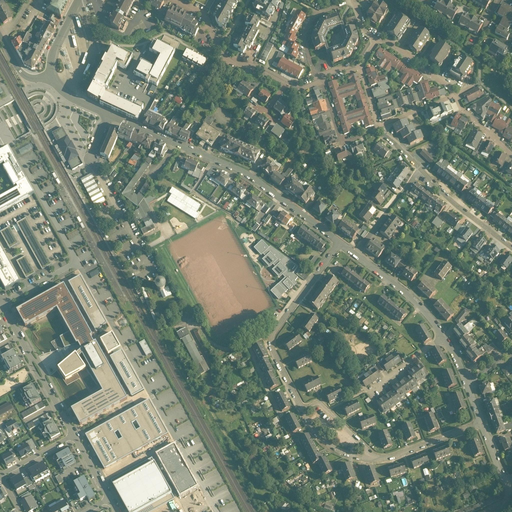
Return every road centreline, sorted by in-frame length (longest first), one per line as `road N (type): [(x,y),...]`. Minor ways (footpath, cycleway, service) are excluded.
road 1 (residential): [(51,76),(71,98),(244,173),(339,243)]
road 2 (residential): [(1,305),(78,262),(23,164)]
road 3 (residential): [(339,243),(270,343),(302,410)]
road 4 (residential): [(74,438),(1,305)]
road 5 (residential): [(355,254),(415,301),(443,337)]
road 6 (residential): [(421,169),(511,248)]
